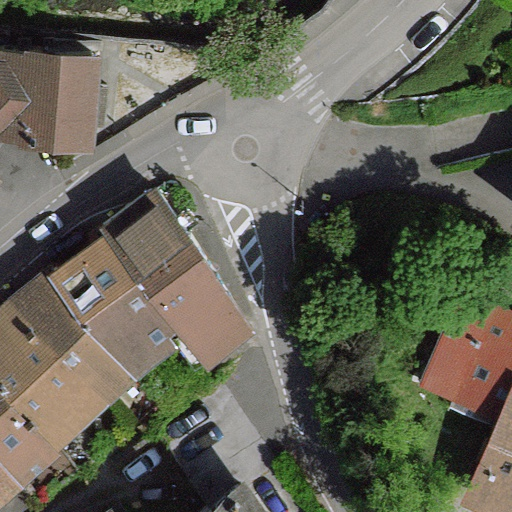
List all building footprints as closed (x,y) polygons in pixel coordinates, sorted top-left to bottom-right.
[(0,38),(0,117),(95,127),(103,49),(0,38)] [(162,202),(119,230),(122,233),(109,242),(145,286),(192,248),(162,202)] [(145,286),(109,242),(77,268),(63,280),(59,275),(35,294),(16,309),(106,401),(137,374),(99,323),(145,286)] [(250,332),(192,248),(145,286),(99,323),(137,374),(180,334),(209,367),(250,332)] [(456,299),(426,372),(511,408),(511,332),(485,321),(488,313),(456,299)] [(16,309),(0,321),(0,386),(53,444),(106,401),(16,309)] [(53,444),(0,386),(0,455),(17,476),(53,444)] [(511,411),(480,486),(511,499),(511,411)] [(0,489),(17,476),(0,455),(0,489)] [(186,511),(266,511),(241,474),(205,499),(186,511)]
